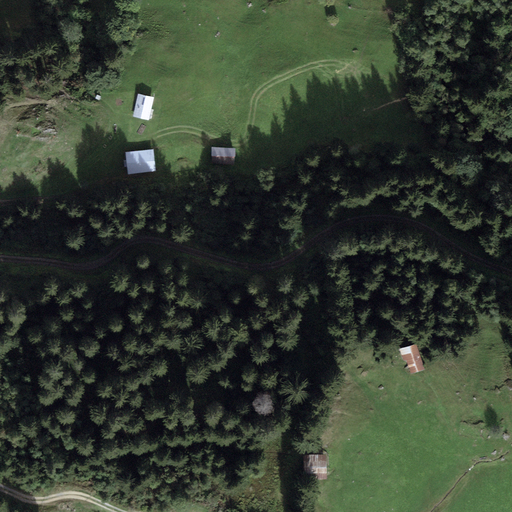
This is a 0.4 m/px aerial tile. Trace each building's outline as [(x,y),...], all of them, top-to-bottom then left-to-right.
[(156,102),(141,98),(135,119),(150,123),(156,102)] [(229,142),(206,141),(205,156),(229,157),(229,142)] [(153,151),(127,152),(127,177),(154,176),(153,151)] [(423,348),(407,352),(415,378),(431,374),(423,348)] [(329,458),(310,459),(311,483),(330,482),(329,458)]
